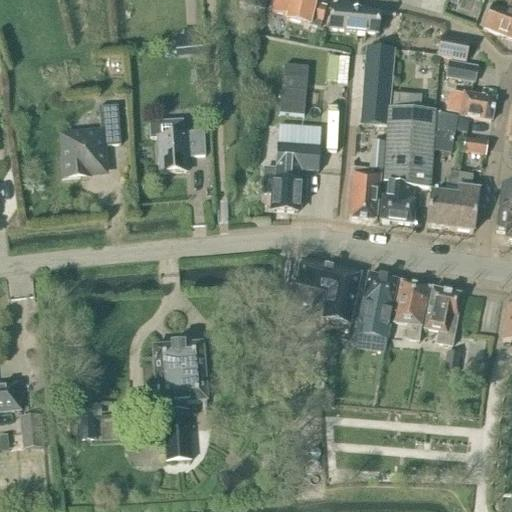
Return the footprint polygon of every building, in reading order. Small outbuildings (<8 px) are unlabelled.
[(264,12),(265,0),(239,0),(238,6),(264,12)] [(319,31),(323,9),(314,7),(315,2),(307,0),(273,0),(270,14),(286,18),(285,23),(319,31)] [(511,0),(509,0),(509,3),(505,12),(492,7),(482,31),(511,43),(511,0)] [(376,37),(378,16),(347,13),(348,10),(331,8),(328,33),(376,37)] [(178,56),(204,55),(203,31),(177,32),(178,56)] [(465,65),(469,44),(440,38),(436,59),(465,65)] [(392,53),(366,51),(361,109),(360,126),(387,128),(387,111),(392,53)] [(444,80),(474,86),(477,70),(447,64),(444,80)] [(490,125),(494,101),(462,96),(458,119),(490,125)] [(432,133),(433,116),(433,114),(418,113),(419,99),(392,97),(391,112),(387,111),(387,128),(386,145),(383,180),(379,224),(412,228),(416,204),(412,204),(413,190),(429,191),(432,143),(432,133)] [(61,182),(89,179),(89,177),(103,175),(101,149),(119,148),(116,108),(97,110),(99,136),(60,139),(62,163),(59,163),(61,182)] [(432,133),(432,143),(450,147),(453,132),(466,134),(468,123),(455,121),(455,119),(433,116),(432,133)] [(183,135),(182,122),(148,124),(149,142),(157,141),(159,176),(185,175),(185,160),(192,159),(192,160),(204,160),(203,134),(183,135)] [(484,158),(486,145),(464,142),(462,155),(484,158)] [(382,172),(384,144),(370,143),(368,171),(382,172)] [(319,150),(308,149),(276,147),(275,172),(264,171),(263,196),(273,197),(272,214),(296,215),(298,185),(296,184),(297,173),(317,174),(319,151),(319,150)] [(375,224),(379,179),(379,176),(368,175),(368,172),(352,170),(348,221),(375,224)] [(456,191),(458,177),(446,176),(445,188),(456,191)] [(456,200),(452,233),(472,236),(477,193),(469,192),(471,179),(458,177),(456,191),(455,200),(456,200)] [(511,246),(511,184),(499,191),(494,235),(504,237),(503,245),(511,246)] [(456,200),(455,200),(430,197),(426,230),(452,233),(456,200)] [(321,320),(349,326),(359,277),(300,263),(295,288),(293,298),(324,304),(321,320)] [(386,342),(388,329),(386,328),(395,284),(367,278),(354,338),(386,342)] [(418,346),(421,329),(428,291),(399,285),(390,325),(406,327),(404,344),(418,346)] [(451,350),(460,298),(431,292),(424,333),(438,335),(436,347),(451,350)] [(511,308),(507,308),(501,344),(511,345),(511,308)] [(333,354),(335,341),(318,338),(316,352),(314,363),(331,366),(333,354)] [(205,405),(201,348),(182,349),(182,348),(169,349),(169,350),(151,351),(155,416),(161,416),(164,466),(189,464),(186,414),(184,414),(183,406),(205,405)] [(455,378),(458,357),(446,356),(443,376),(455,378)] [(0,388),(0,415),(19,413),(17,386),(0,388)] [(20,420),(23,452),(40,450),(36,418),(20,420)] [(80,419),(81,443),(93,443),(92,419),(80,419)]
